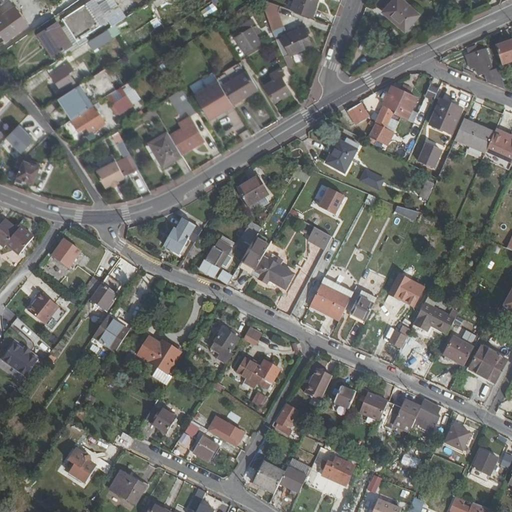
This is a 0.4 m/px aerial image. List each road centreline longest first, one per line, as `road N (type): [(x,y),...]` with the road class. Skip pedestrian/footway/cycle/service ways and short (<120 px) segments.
road 1 (tertiary): [(337,98),(171,197),(103,217)]
road 2 (residential): [(103,217),(112,239),(142,262),(315,339)]
road 3 (residential): [(315,339),(511,432)]
road 4 (residential): [(103,217),(53,130),(0,73)]
road 5 (residential): [(226,491),(315,339)]
